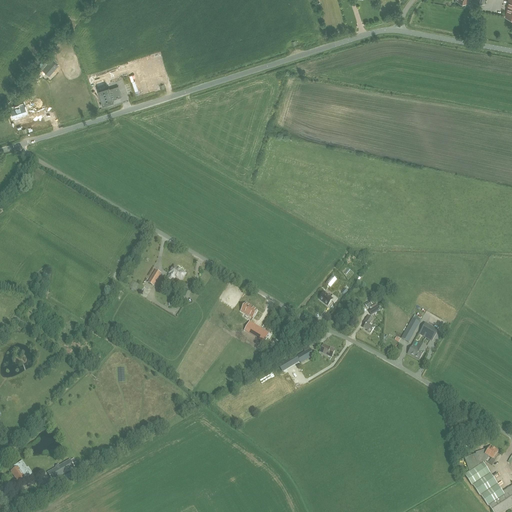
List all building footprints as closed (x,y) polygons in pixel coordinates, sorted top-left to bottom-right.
[(201,60),(198,52),(186,56),(189,64),(201,60)] [(43,70),(49,75),(57,65),(52,60),(43,70)] [(109,87),(98,91),(103,105),(114,101),(113,100),(122,97),(118,86),(110,89),(109,87)] [(23,104),(10,108),(13,116),(25,112),(24,109),(27,108),(26,103),(23,104)] [(166,280),(170,282),(171,283),(175,277),(182,281),(186,274),(180,270),(180,269),(174,266),(169,273),(170,274),(166,280)] [(148,283),(153,286),(161,273),(156,270),(148,283)] [(332,277),(326,284),(331,288),(337,281),(332,277)] [(324,293),(319,299),(328,306),(331,302),(334,304),(338,299),(333,295),(331,298),(324,293)] [(247,303),(242,311),(249,316),(249,315),(253,317),(257,311),(251,307),(251,306),(247,303)] [(380,310),(378,306),(377,304),(370,308),(371,310),(368,312),(370,316),(380,310)] [(260,310),(255,318),(259,320),(264,312),(260,310)] [(373,319),(369,316),(365,322),(367,324),(364,328),(368,331),(367,331),(371,334),(375,328),(369,324),(373,319)] [(420,323),(412,319),(401,338),(409,343),(420,323)] [(250,323),(245,330),(264,342),(269,334),(254,325),(251,323),(250,323)] [(432,341),(438,331),(425,323),(419,334),(432,341)] [(424,352),(423,352),(426,346),(420,343),(419,344),(415,341),(408,354),(419,360),(424,352)] [(320,352),(332,358),(335,350),(324,344),(320,352)] [(291,356),(281,361),(286,369),(299,361),(301,364),(314,356),(308,345),(303,348),(305,352),(298,356),(296,352),(291,355),(291,356)] [(274,353),(266,358),(268,362),(276,357),(274,353)] [(491,446),(485,454),(489,457),(492,458),(493,459),(498,451),(491,446)] [(469,473),(465,475),(472,486),(477,492),(480,496),(481,496),(488,507),(489,507),(492,511),(503,511),(511,506),(511,487),(503,493),(490,474),(491,473),(485,464),(484,464),(483,463),(480,465),(479,463),(479,462),(476,455),(471,456),(476,468),(469,473)] [(70,460),(48,473),(52,480),(74,467),(70,460)] [(22,482),(26,479),(25,477),(27,476),(23,471),(25,469),(22,464),(20,465),(19,463),(12,467),(14,470),(11,472),(18,482),(21,480),(22,482)] [(74,471),(64,477),(67,481),(77,476),(74,471)]
